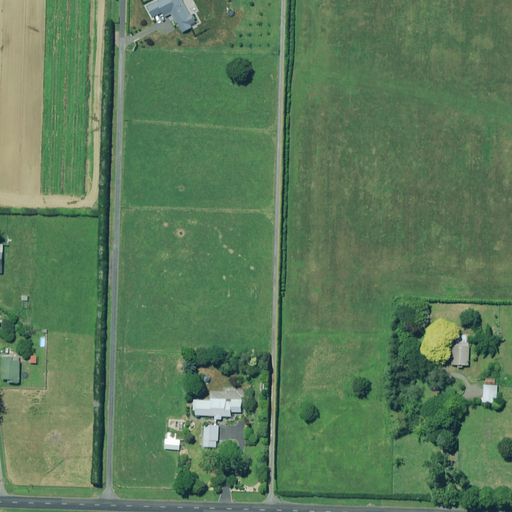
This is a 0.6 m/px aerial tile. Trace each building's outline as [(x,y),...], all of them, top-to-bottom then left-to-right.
[(162,0),(150,6),(156,18),(165,13),(167,17),(173,14),(178,24),(179,23),(184,33),(194,28),(193,25),(198,22),(194,15),(200,11),(194,0),(162,0)] [(469,343),(469,336),(458,335),(458,345),(455,345),(454,365),(471,366),(472,343),(469,343)] [(21,383),(22,358),(6,357),(4,380),(14,380),(14,383),(21,383)] [(496,385),(486,385),(485,403),(495,403),(496,392),(496,385)] [(244,413),(244,400),(234,400),(234,402),(228,402),(228,400),(212,399),(212,401),(195,400),(195,411),(198,411),(198,415),(217,416),(216,426),(207,425),(206,447),(220,448),(221,426),(219,426),(219,420),(224,420),(224,416),(233,417),(234,412),(244,413)] [(182,440),(167,440),(167,450),(182,450),(182,440)]
